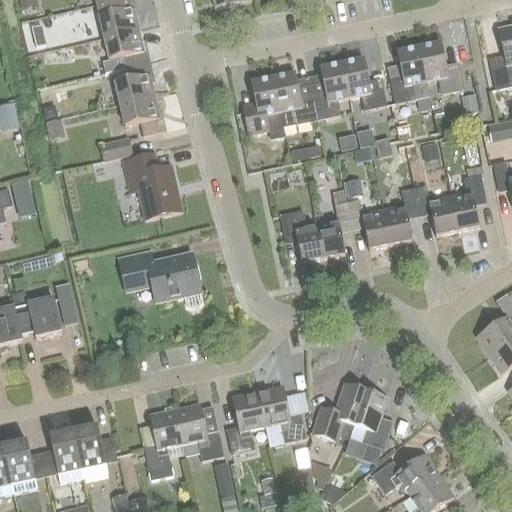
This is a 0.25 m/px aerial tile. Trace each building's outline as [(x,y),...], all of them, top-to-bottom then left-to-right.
[(18,0),(22,14),(38,10),(35,0),(18,0)] [(93,0),(96,9),(133,0),(93,0)] [(133,0),(96,9),(98,21),(103,42),(138,34),(133,13),(137,12),(134,0),(133,0)] [(248,0),(211,0),(214,13),(250,5),(248,0)] [(31,50),(47,46),(39,20),(24,25),(31,50)] [(511,31),(498,34),(504,60),(488,64),(495,95),(511,91),(511,31)] [(138,34),(103,42),(108,64),(103,65),(106,76),(126,72),(150,66),(147,54),(143,55),(138,34)] [(418,51),(426,86),(437,84),(440,99),(463,94),(459,72),(446,74),(440,47),(418,51)] [(426,86),(418,51),(397,56),(402,83),(389,86),(394,109),(417,104),(414,89),(426,86)] [(341,67),(348,103),(360,100),(363,115),(386,110),(382,88),(369,90),(363,63),(341,67)] [(119,109),(154,101),(149,80),(153,79),(150,66),(126,72),(129,84),(114,87),(119,109)] [(312,102),(317,125),(340,120),(337,105),(348,103),(341,67),(319,72),(325,100),(312,102)] [(283,132),(317,125),(312,102),(300,105),(294,77),(272,82),(283,132)] [(283,132),(272,82),(250,86),(255,108),(242,111),(248,139),(268,135),(270,144),(285,141),(283,132)] [(460,101),(464,119),(479,115),(475,98),(460,101)] [(154,101),(119,109),(124,131),(139,127),(142,140),(166,135),(162,121),(159,121),(154,101)] [(0,110),(0,129),(2,136),(19,132),(13,107),(0,110)] [(43,111),(45,124),(57,121),(55,109),(43,111)] [(46,126),(50,144),(65,141),(61,123),(46,126)] [(491,146),(511,141),(511,125),(488,130),(491,146)] [(371,132),(339,140),(343,155),(374,147),(371,132)] [(129,142),(100,148),(104,166),(133,160),(129,142)] [(378,162),(392,159),(388,142),(374,145),(378,162)] [(421,150),(425,166),(440,162),(436,146),(421,150)] [(408,163),(405,149),(396,151),(397,156),(394,156),(396,166),(408,163)] [(319,150),(306,152),(308,163),(321,161),(319,150)] [(144,225),(182,216),(171,171),(158,174),(154,158),(122,166),(130,197),(138,196),(144,225)] [(511,206),(511,179),(508,181),(505,166),(492,168),(497,192),(509,190),(511,206)] [(450,201),(457,236),(479,232),(473,206),(485,203),(480,179),(483,179),(481,170),(466,173),(468,182),(464,182),(467,197),(450,201)] [(363,198),(360,183),(345,186),(348,202),(363,198)] [(28,184),(13,188),(16,202),(32,198),(28,184)] [(413,193),(418,217),(430,214),(435,241),(457,236),(450,201),(429,205),(426,190),(413,193)] [(0,227),(6,226),(2,213),(12,210),(8,193),(0,194),(0,227)] [(418,217),(413,193),(400,195),(403,210),(383,214),(390,250),(412,245),(406,219),(418,217)] [(334,208),(346,206),(344,195),(332,197),(334,208)] [(390,250),(383,214),(362,219),(359,204),(346,206),(351,230),(363,228),(368,254),(390,250)] [(351,230),(346,206),(333,209),(336,224),(316,228),(323,263),(345,259),(339,233),(351,230)] [(323,263),(316,228),(305,230),(302,215),(279,220),(284,244),(296,241),(301,268),(323,263)] [(155,307),(183,301),(185,310),(189,312),(200,310),(201,306),(199,297),(200,297),(191,259),(153,268),(151,256),(118,263),(126,295),(151,289),(155,307)] [(14,312),(20,339),(34,336),(35,343),(61,338),(53,303),(27,309),(28,309),(14,312)] [(0,351),(22,347),(20,339),(14,312),(0,314),(0,351)] [(488,360),(511,344),(511,331),(511,330),(511,329),(511,318),(506,322),(476,342),(488,360)] [(511,344),(488,360),(500,379),(511,370),(511,344)] [(335,446),(342,426),(354,430),(365,396),(344,389),(335,416),(321,411),(312,438),(335,446)] [(257,396),(265,432),(269,451),(284,448),(306,443),(300,418),(288,420),(282,391),(257,396)] [(265,432),(257,396),(232,402),(238,431),(226,434),(231,459),(253,454),(249,435),(265,432)] [(365,396),(354,430),(366,434),(361,448),(383,455),(390,433),(378,429),(386,403),(365,396)] [(174,414),(182,450),(197,446),(201,466),(223,461),(218,436),(206,438),(199,409),(174,414)] [(143,452),(148,477),(150,486),(173,481),(167,453),(182,450),(174,414),(149,420),(155,449),(143,452)] [(84,482),(72,428),(71,428),(73,436),(49,441),(60,488),(84,482)] [(72,428),(84,482),(108,477),(97,431),(74,436),(72,428)] [(15,506),(1,443),(2,451),(0,451),(0,500),(12,498),(14,506),(15,506)] [(1,443),(15,506),(13,498),(37,493),(27,446),(3,451),(2,443),(1,443)] [(409,501),(439,480),(424,459),(399,476),(393,465),(371,480),(384,499),(400,488),(409,501)] [(228,466),(213,469),(217,489),(221,488),(224,502),(235,500),(228,466)] [(439,480),(409,501),(416,511),(437,511),(453,502),(439,480)] [(279,508),(274,482),(262,484),(265,500),(259,501),(261,511),(279,508)] [(331,508),(346,496),(326,487),(319,503),(331,508)] [(314,488),(301,490),(304,508),(317,506),(314,488)] [(130,511),(128,504),(127,497),(112,501),(114,511),(130,511)] [(147,511),(145,500),(128,504),(130,511),(147,511)]
